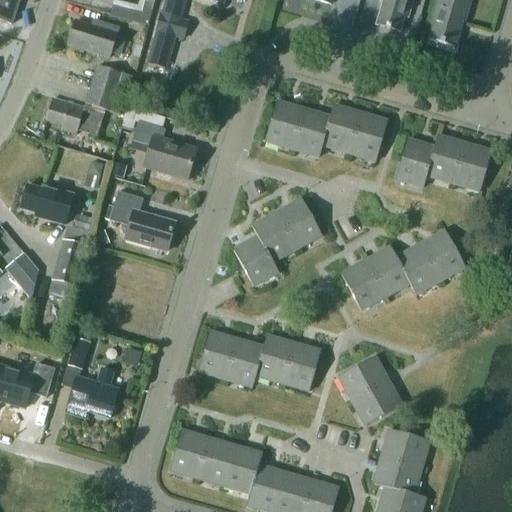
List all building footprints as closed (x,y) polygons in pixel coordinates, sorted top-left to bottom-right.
[(19,2),(12,0),(0,0),(0,21),(11,26),(19,2)] [(114,0),(113,6),(142,13),(145,0),(114,0)] [(187,23),(181,21),(186,0),(164,0),(146,64),(167,70),(176,38),(183,40),(187,23)] [(407,19),(412,0),(379,0),(383,1),(375,26),(399,33),(404,18),(407,19)] [(428,42),(453,49),(461,24),(464,24),(470,0),(437,0),(430,25),(433,26),(428,42)] [(118,56),(123,40),(115,38),(117,30),(91,22),(91,23),(94,24),(93,28),(74,23),(67,47),(72,48),(71,50),(82,53),(83,51),(109,59),(110,54),(118,56)] [(91,86),(117,95),(123,76),(97,67),(91,86)] [(117,95),(91,86),(85,105),(111,114),(117,95)] [(83,133),(95,137),(102,115),(90,111),(52,100),(46,122),(61,127),(60,131),(75,136),(77,130),(83,132),(83,133)] [(264,143),(291,151),(302,111),(276,104),(264,143)] [(120,130),(132,133),(138,112),(126,108),(120,130)] [(329,119),(325,134),(326,135),(322,147),(349,155),(360,116),(333,108),(329,119)] [(319,159),(322,147),(326,135),(325,134),(329,119),(302,111),(291,151),(319,159)] [(360,116),(349,155),(375,163),(387,123),(360,116)] [(143,169),(186,182),(195,151),(161,141),(164,131),(137,124),(132,142),(149,147),(143,169)] [(433,149),(429,164),(430,164),(426,177),(453,185),(464,146),(437,138),(433,149)] [(423,189),(426,177),(430,164),(429,164),(433,149),(407,141),(395,181),(423,189)] [(464,146),(453,185),(479,193),(491,154),(464,146)] [(20,210),(36,215),(35,218),(64,226),(73,196),(42,188),(41,191),(26,187),(20,210)] [(125,241),(165,253),(174,224),(138,214),(143,200),(117,193),(109,222),(129,228),(125,241)] [(301,201),(276,215),(296,250),(321,237),(301,201)] [(251,228),(257,239),(272,263),(296,250),(276,215),(251,228)] [(445,233),(420,246),(439,282),(464,268),(445,233)] [(272,263),(257,239),(233,252),(252,288),(278,274),(272,263)] [(86,249),(61,242),(51,282),(48,296),(72,303),(86,249)] [(420,246),(396,259),(409,285),(415,296),(439,282),(420,246)] [(390,249),(365,263),(384,298),(409,285),(396,259),(390,249)] [(7,258),(22,278),(33,270),(18,250),(7,258)] [(511,257),(503,288),(511,290),(511,257)] [(384,298),(365,263),(341,276),(360,312),(384,298)] [(18,280),(18,279),(2,292),(15,307),(29,295),(29,293),(18,280)] [(198,373),(225,381),(236,342),(209,334),(198,373)] [(256,377),(282,385),(293,346),(266,338),(262,349),(258,364),(259,365),(256,377)] [(67,367),(81,371),(89,344),(75,340),(67,367)] [(255,377),(256,377),(259,365),(258,364),(262,349),(236,342),(225,381),(252,389),(255,377)] [(293,346),(282,385),(309,393),(320,354),(293,346)] [(338,378),(352,403),(387,383),(374,359),(338,378)] [(45,400),(54,370),(35,365),(32,377),(0,367),(0,402),(24,410),(28,394),(45,400)] [(67,407),(109,420),(118,391),(108,388),(112,374),(101,371),(96,385),(75,379),(67,407)] [(387,383),(352,403),(365,427),(401,408),(387,383)] [(389,431),(381,458),(420,469),(428,442),(389,431)] [(169,472),(197,480),(208,441),(180,432),(169,472)] [(197,480),(222,487),(234,448),(208,441),(197,480)] [(222,487),(249,495),(258,468),(261,456),(234,448),(222,487)] [(373,485),(385,489),(399,493),(399,492),(413,496),(420,469),(381,458),(373,485)] [(246,506),(265,511),(275,511),(287,476),(258,468),(249,495),(246,506)] [(275,511),(305,511),(314,484),(287,476),(275,511)] [(314,484),(305,511),(332,511),(338,491),(314,484)] [(413,496),(399,492),(399,493),(385,489),(377,511),(420,511),(424,499),(413,496)]
